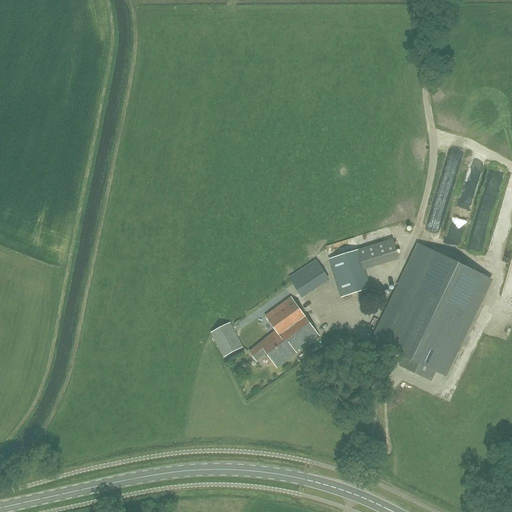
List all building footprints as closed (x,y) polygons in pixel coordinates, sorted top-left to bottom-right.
[(451,158),(461,162),(464,154),(453,150),(451,158)] [(450,159),(434,219),(445,222),(460,162),(450,159)] [(488,228),(495,206),(486,203),(478,230),(476,230),(471,246),(484,250),(490,229),(488,228)] [(404,356),(399,365),(430,380),(435,371),(444,375),(490,279),(417,244),(371,340),(404,356)] [(358,250),(329,259),(341,297),(370,288),(364,269),(358,250)] [(304,296),(333,281),(322,259),(293,274),(304,296)] [(276,332),(250,352),(256,361),(266,353),(277,367),(296,352),(318,335),(297,306),(294,303),(290,298),(272,311),(266,316),(265,317),(269,322),(276,332)] [(210,333),(223,357),(243,347),(230,323),(210,333)]
